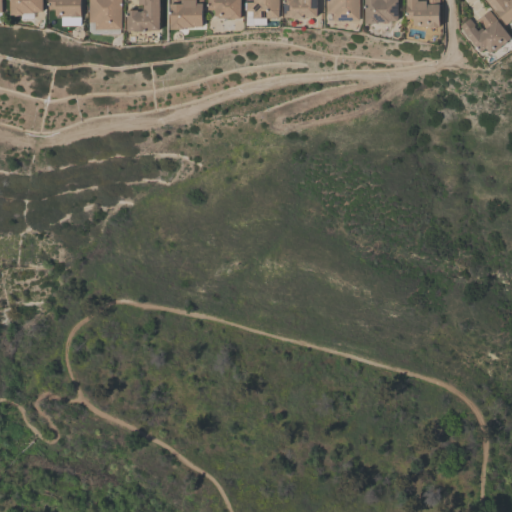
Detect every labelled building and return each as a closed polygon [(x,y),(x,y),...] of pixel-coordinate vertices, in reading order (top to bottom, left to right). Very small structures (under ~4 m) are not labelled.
[(41,0),(42,10),(33,10),(33,12),(22,12),(22,14),(9,14),(8,0),(41,0)] [(79,0),(79,16),(59,16),(59,14),(55,14),(55,8),(47,7),(47,0),(79,0)] [(121,0),(121,28),(88,28),(88,0),(121,0)] [(159,0),(159,29),(147,29),(147,31),(133,31),(133,29),(126,29),(126,9),(137,9),(137,10),(141,10),(142,9),(143,9),(143,4),(138,4),(138,0),(159,0)] [(194,26),(194,27),(183,27),(183,28),(170,28),(170,0),(202,0),(203,26),(194,26)] [(208,9),(208,0),(241,0),(241,17),(229,17),(220,17),(220,15),(215,15),(215,9),(208,9)] [(278,0),(279,17),(266,17),(266,24),(246,24),(246,9),(244,9),(244,2),(246,2),(246,0),(278,0)] [(316,0),(317,16),(304,16),(304,17),(291,18),(291,16),(284,16),(284,0),(316,0)] [(326,0),(358,0),(358,19),(332,20),(332,13),(326,13),(326,0)] [(364,0),(397,0),(397,19),(390,20),(390,21),(378,21),(378,23),(365,23),(364,0)] [(406,0),(438,0),(439,26),(417,26),(417,25),(413,25),(413,18),(406,18),(406,0)] [(511,0),(511,17),(504,24),(485,0),(511,0)] [(488,10),(509,38),(493,50),(492,49),(488,52),(484,47),(479,51),(458,25),(468,17),(477,29),(481,26),(476,19),(488,10)]
